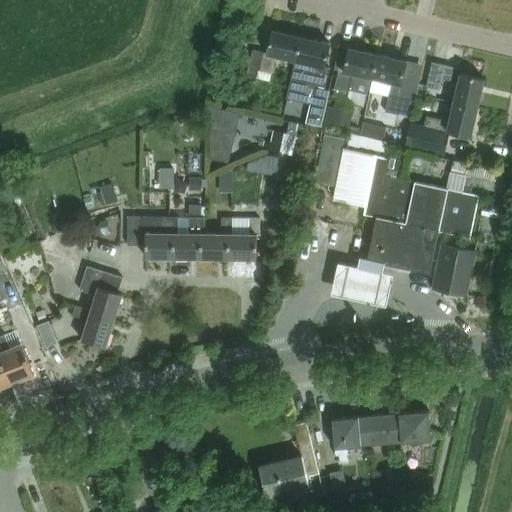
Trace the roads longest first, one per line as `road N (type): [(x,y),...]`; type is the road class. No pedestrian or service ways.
road 1 (residential): [(120,403),(156,281),(246,291),(249,368)]
road 2 (residential): [(511,45),(308,0)]
road 3 (unclassified): [(249,368),(446,349)]
road 4 (unclassified): [(120,403),(249,368)]
road 5 (unclassified): [(0,452),(120,403)]
